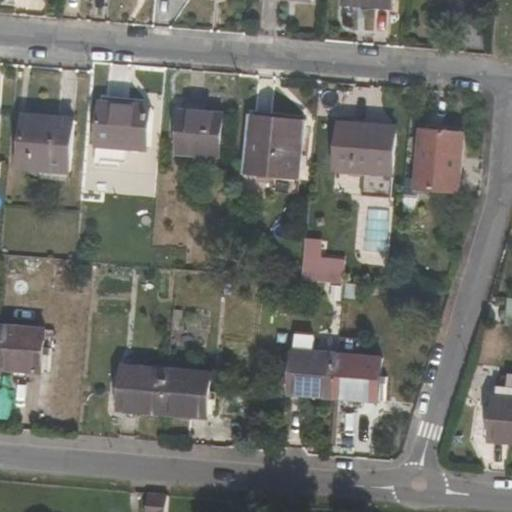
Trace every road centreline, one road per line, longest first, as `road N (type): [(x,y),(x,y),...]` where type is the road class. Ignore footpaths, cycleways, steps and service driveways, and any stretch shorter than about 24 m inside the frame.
road 1 (residential): [(0,37),(511,76)]
road 2 (residential): [(0,455),(417,485)]
road 3 (residential): [(417,485),(498,211),(511,89)]
